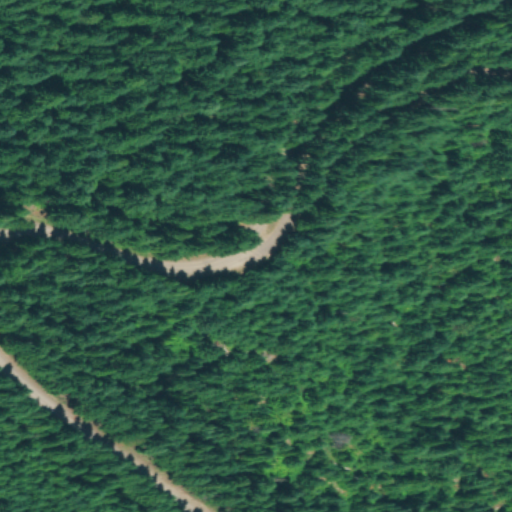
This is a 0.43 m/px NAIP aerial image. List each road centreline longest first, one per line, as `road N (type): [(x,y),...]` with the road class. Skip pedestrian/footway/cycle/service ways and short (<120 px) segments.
road 1 (residential): [(190,511),(0,372),(27,234),(160,269),(227,256),(245,241),(337,99),(490,0)]
road 2 (track): [(209,265),(233,263),(269,241),(335,153),(370,121),(447,84),(511,81)]
